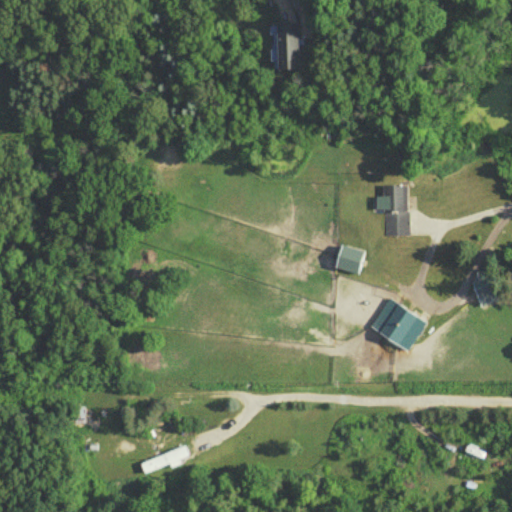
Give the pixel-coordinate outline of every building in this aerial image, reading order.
[(299,75),(299,29),(276,29),(276,75),(299,75)] [(384,190),(384,242),(408,242),(408,190),(384,190)] [(426,327),(387,304),(369,335),(408,358),(426,327)] [(84,427),(82,410),(65,412),(67,429),(84,427)] [(140,469),(146,481),(190,461),(184,448),(140,469)]
